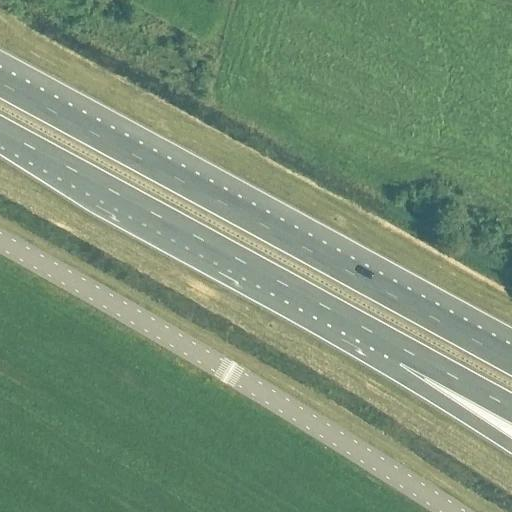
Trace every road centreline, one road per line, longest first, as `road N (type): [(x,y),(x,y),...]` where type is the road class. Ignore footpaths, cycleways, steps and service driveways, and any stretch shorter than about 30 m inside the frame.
road 1 (trunk): [(511,361),(0,83)]
road 2 (unclassified): [(451,511),(0,241)]
road 3 (trunk): [(0,130),(405,350)]
road 4 (trunk): [(405,350),(511,436)]
road 5 (trunk): [(405,350),(511,409)]
